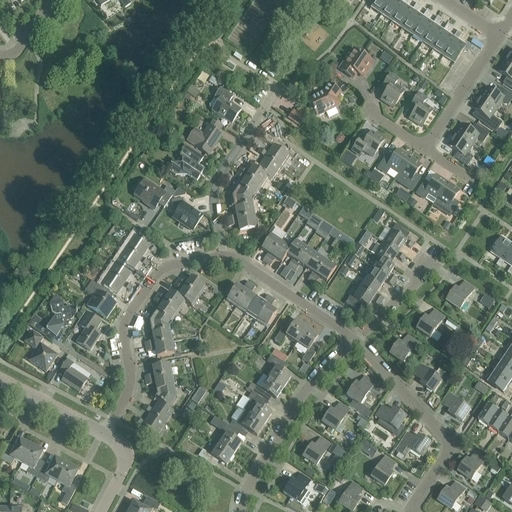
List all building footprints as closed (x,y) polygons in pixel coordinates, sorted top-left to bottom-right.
[(371,8),(381,15),(391,0),(376,0),(374,4),(371,8)] [(391,0),(381,15),(391,22),(403,5),(401,4),(395,0),(391,0)] [(403,5),(391,22),(402,29),(413,12),(412,11),(405,6),(410,0),(409,0),(403,0),(401,4),(403,5)] [(413,12),(402,29),(412,36),(423,19),(422,18),(416,13),(420,7),(416,4),(412,11),(413,12)] [(423,19),(412,36),(422,43),(434,26),(432,25),(426,20),(430,14),(426,11),(422,18),(423,19)] [(434,26),(422,43),(433,50),(444,33),(442,32),(443,31),(437,27),(441,21),(437,18),(432,25),(434,26)] [(444,33),(433,50),(443,57),(454,40),(453,39),(453,38),(447,34),(451,28),(447,25),(443,31),(442,32),(444,33)] [(454,40),(443,57),(453,64),(465,46),(457,41),(461,35),(457,32),(453,38),(453,39),(454,40)] [(362,77),(372,63),(353,50),(339,70),(353,79),(356,73),(362,77)] [(511,65),(505,61),(498,72),(510,80),(507,84),(505,83),(504,84),(511,88),(511,65)] [(380,101),(393,109),(404,92),(394,86),(398,80),(390,75),(382,88),(384,86),(388,89),(380,101)] [(420,79),(415,76),(412,81),(417,84),(420,79)] [(418,87),(423,91),(428,84),(422,81),(418,87)] [(335,99),(339,92),(329,85),(323,94),(316,97),(314,96),(311,98),(310,100),(309,101),(313,110),(312,111),(313,113),(314,112),(316,116),(317,115),(319,116),(324,114),(325,112),(338,106),(335,99)] [(186,92),(192,96),(196,90),(190,86),(186,92)] [(488,88),(480,99),(497,110),(503,102),(508,105),(511,99),(511,96),(500,89),(500,90),(502,91),(499,96),(488,88)] [(220,89),(213,100),(209,106),(210,108),(214,111),(213,112),(230,124),(239,110),(229,103),(232,97),(220,89)] [(421,128),(433,111),(423,105),(427,100),(419,94),(410,107),(411,107),(412,105),(416,108),(409,120),(421,128)] [(492,118),(497,110),(480,99),(473,110),(475,111),(472,116),(496,132),(501,124),(492,118)] [(302,109),(305,117),(310,114),(307,107),(302,109)] [(293,111),(288,119),(299,127),(305,119),(293,111)] [(186,141),(208,156),(221,136),(217,133),(222,127),(210,119),(205,126),(208,128),(203,134),(195,128),(186,141)] [(463,125),(455,136),(472,147),(478,139),(483,143),(488,135),(476,127),(475,127),(477,128),(474,133),(463,125)] [(496,136),(506,142),(510,136),(500,129),(496,136)] [(383,141),(371,133),(363,144),(359,141),(360,139),(351,151),(359,156),(363,151),(372,158),(383,141)] [(173,139),(181,144),(184,140),(176,134),(173,139)] [(198,167),(203,159),(181,144),(173,139),(169,136),(165,142),(181,152),(181,156),(181,164),(181,165),(171,165),(166,171),(175,177),(186,176),(196,183),(204,171),(198,167)] [(467,166),(472,159),(467,155),(472,147),(455,136),(448,147),(460,154),(457,159),(455,158),(454,158),(467,166)] [(265,158),(280,168),(288,155),(273,145),(267,154),(260,149),(257,153),(264,158),(265,158)] [(394,180),(409,158),(398,150),(390,162),(385,159),(387,157),(386,157),(378,169),(386,174),(389,169),(398,175),(394,180)] [(341,161),(347,165),(353,155),(347,151),(341,161)] [(268,177),(267,178),(271,181),(280,168),(265,158),(264,158),(259,166),(252,162),(249,166),(252,168),(253,167),(268,177)] [(409,158),(394,180),(411,191),(420,179),(419,178),(418,180),(413,177),(421,166),(409,158)] [(238,173),(261,188),(267,178),(268,177),(253,167),(252,168),(248,174),(240,169),(238,173)] [(475,175),(482,180),(486,174),(479,169),(475,175)] [(374,171),(372,174),(368,179),(375,184),(380,175),(374,171)] [(243,182),(239,187),(254,197),(261,188),(238,173),(235,176),(243,182)] [(508,173),(503,179),(508,182),(511,176),(508,173)] [(433,206),(447,184),(436,176),(428,187),(424,184),(425,182),(424,182),(416,195),(424,200),(427,195),(436,200),(432,206),(433,206)] [(145,181),(134,196),(147,206),(153,211),(158,205),(164,209),(175,192),(166,187),(162,193),(145,181)] [(500,183),(495,190),(502,194),(507,188),(500,183)] [(459,191),(447,184),(433,206),(449,217),(458,204),(457,204),(456,206),(451,203),(459,191)] [(254,197),(239,187),(232,197),(233,198),(235,209),(252,206),(251,201),(254,197)] [(400,189),(395,196),(406,203),(410,196),(400,189)] [(174,219),(191,231),(201,216),(184,204),(182,198),(171,201),(173,211),(177,214),(174,219)] [(287,198),(283,203),(292,210),(296,204),(287,198)] [(417,203),(410,198),(406,204),(413,209),(417,203)] [(228,222),(255,217),(252,206),(235,209),(236,216),(227,218),(228,222)] [(306,219),(310,214),(303,210),(299,215),(306,219)] [(322,223),(312,216),(309,221),(319,228),(322,223)] [(239,233),(245,231),(257,229),(255,217),(228,222),(229,227),(238,225),(239,233)] [(451,225),(446,222),(442,228),(447,232),(451,225)] [(331,229),(323,223),(317,233),(322,236),(325,232),(328,234),(331,229)] [(338,241),(342,236),(332,229),(329,235),(338,241)] [(382,243),(398,253),(403,245),(410,250),(413,245),(391,230),(382,243)] [(266,264),(281,242),(271,235),(261,250),(267,254),(262,262),(266,264)] [(126,248),(141,258),(147,250),(154,255),(157,251),(135,236),(126,248)] [(354,244),(343,237),(340,242),(350,249),(354,244)] [(497,266),(500,268),(504,262),(502,261),(511,246),(511,244),(501,238),(497,244),(493,241),(487,249),(492,252),(491,253),(500,260),(497,266)] [(291,270),(306,247),(296,241),(291,248),(286,256),(292,260),(287,267),(291,270)] [(286,256),(291,248),(281,242),(266,264),(270,267),(275,259),(281,263),(286,256)] [(370,253),(378,258),(389,266),(395,257),(402,262),(405,258),(397,253),(398,253),(382,243),(380,246),(376,244),(370,253)] [(351,254),(356,258),(358,259),(364,250),(357,245),(351,254)] [(511,246),(502,261),(504,262),(511,267),(508,273),(511,275),(511,274),(511,246)] [(306,269),(316,254),(306,247),(291,270),(294,272),(300,265),(306,269)] [(141,258),(126,248),(118,261),(133,271),(139,262),(146,267),(149,263),(141,258)] [(306,269),(312,273),(307,281),(310,283),(326,261),(329,256),(319,250),(316,254),(306,269)] [(371,268),(394,283),(397,279),(389,274),(393,268),(389,266),(378,258),(371,268)] [(140,276),(133,271),(118,261),(109,273),(125,283),(131,275),(138,279),(140,276)] [(336,268),(326,261),(310,283),(314,286),(320,278),(326,283),(336,268)] [(349,271),(343,267),(338,273),(345,278),(349,271)] [(365,278),(380,288),(384,282),(391,287),(394,283),(371,268),(365,278)] [(132,288),(125,283),(109,273),(101,286),(116,296),(122,287),(129,292),(132,288)] [(179,279),(176,283),(199,298),(206,288),(191,278),(186,284),(179,279)] [(376,294),(380,288),(365,278),(358,288),(381,303),(383,299),(376,294)] [(87,307),(106,319),(115,305),(104,298),(108,293),(91,282),(83,293),(92,299),(87,307)] [(226,301),(236,307),(251,285),(247,282),(242,290),(236,286),(226,301)] [(199,298),(176,283),(173,287),(181,292),(177,298),(184,303),(192,309),(199,298)] [(459,291),(456,289),(447,302),(460,310),(474,289),(465,283),(459,291)] [(245,314),(256,299),(250,295),(255,288),(251,285),(236,307),(245,314)] [(381,303),(358,288),(351,298),(349,297),(344,304),(357,312),(362,305),(366,308),(370,302),(378,307),(381,303)] [(177,298),(170,293),(165,299),(158,294),(155,298),(178,313),(184,303),(177,298)] [(261,303),(256,299),(245,314),(255,321),(271,298),(267,296),(261,303)] [(485,296),(480,304),(489,310),(495,302),(485,296)] [(45,331),(32,322),(28,327),(45,338),(48,333),(56,338),(62,328),(67,327),(65,321),(72,320),(77,312),(69,307),(63,308),(62,302),(54,297),(49,305),(51,314),(55,316),(45,331)] [(178,313),(155,298),(153,302),(160,307),(156,313),(171,323),(178,313)] [(271,298),(255,321),(265,328),(275,313),(269,308),(274,301),(271,298)] [(503,314),(507,308),(502,305),(498,311),(503,314)] [(426,317),(417,330),(430,339),(445,317),(435,311),(429,319),(426,317)] [(76,344),(89,352),(99,336),(93,332),(100,322),(88,313),(79,326),(85,331),(76,344)] [(171,323),(156,313),(149,323),(151,335),(169,331),(168,327),(171,323)] [(449,320),(445,325),(455,331),(458,327),(449,320)] [(493,320),(489,326),(493,328),(497,323),(493,320)] [(285,337),(296,344),(306,329),(295,322),(287,333),(281,329),(273,341),(280,345),(285,337)] [(493,328),(489,326),(485,331),(489,334),(493,328)] [(306,329),(296,344),(307,351),(301,360),(308,364),(316,352),(310,348),(317,337),(306,329)] [(169,331),(151,335),(153,342),(144,344),(145,348),(171,343),(169,331)] [(28,362),(45,374),(57,356),(39,344),(42,339),(31,332),(24,343),(35,351),(28,362)] [(390,355),(403,364),(418,342),(408,336),(402,344),(399,342),(390,355)] [(484,343),(479,340),(475,346),(480,348),(484,343)] [(171,343),(145,348),(146,353),(155,351),(156,358),(174,355),(171,343)] [(274,356),(277,350),(266,345),(264,351),(274,356)] [(430,349),(427,354),(433,358),(436,353),(430,349)] [(480,349),(478,352),(486,358),(489,355),(480,349)] [(511,355),(508,353),(502,363),(511,370),(511,355)] [(278,361),(283,364),(287,358),(282,355),(278,361)] [(267,379),(282,389),(290,377),(279,370),(283,364),(270,356),(266,362),(275,368),(267,379)] [(470,363),(466,360),(462,365),(466,368),(470,363)] [(61,382),(78,393),(87,380),(70,369),(73,365),(67,361),(59,372),(65,376),(61,382)] [(495,373),(510,384),(511,381),(511,370),(502,363),(495,373)] [(145,382),(171,376),(169,364),(151,368),(153,375),(144,377),(145,382)] [(421,384),(434,393),(443,380),(421,366),(414,375),(423,381),(421,384)] [(510,384),(495,373),(488,383),(504,394),(510,384)] [(155,391),(174,388),(171,376),(145,382),(145,387),(154,385),(155,391)] [(347,396),(360,405),(374,384),(364,377),(359,385),(355,383),(347,396)] [(256,386),(251,393),(263,401),(267,395),(275,400),(282,389),(267,379),(260,389),(256,386)] [(219,383),(213,392),(219,397),(225,388),(219,383)] [(169,410),(176,400),(174,388),(155,391),(153,394),(156,396),(155,398),(152,396),(150,400),(153,402),(154,400),(157,402),(169,410)] [(206,393),(199,389),(191,401),(197,405),(206,393)] [(251,393),(247,399),(249,401),(242,412),(244,413),(248,416),(263,426),(270,415),(259,407),(263,401),(251,393)] [(461,423),(470,410),(449,395),(442,405),(451,411),(449,414),(461,423)] [(495,397),(491,402),(496,405),(499,400),(495,397)] [(142,410),(149,415),(149,414),(164,425),(173,412),(169,410),(157,402),(152,411),(144,406),(142,410)] [(196,406),(191,403),(187,409),(192,412),(196,406)] [(505,403),(501,409),(505,412),(509,406),(505,403)] [(322,423),(335,432),(349,410),(339,404),(334,412),(330,410),(322,423)] [(478,421),(488,428),(499,413),(488,406),(478,421)] [(400,426),(406,418),(392,409),(390,412),(382,407),(375,416),(381,420),(378,424),(398,438),(404,429),(400,426)] [(232,421),(228,427),(232,431),(244,439),(249,432),(256,437),(263,426),(248,416),(244,413),(237,424),(232,421)] [(499,413),(488,428),(498,435),(509,419),(499,413)] [(149,414),(149,415),(143,423),(136,418),(133,422),(156,437),(164,425),(149,414)] [(359,415),(355,421),(359,423),(356,427),(362,431),(368,421),(359,415)] [(511,421),(509,419),(498,435),(508,442),(511,435),(511,421)] [(217,446),(233,456),(240,445),(228,437),(232,431),(228,427),(220,423),(216,429),(224,435),(217,446)] [(421,458),(430,445),(418,436),(416,439),(407,434),(395,451),(406,459),(412,451),(421,458)] [(302,458),(316,467),(330,445),(320,439),(314,447),(311,445),(302,458)] [(21,464),(31,446),(19,440),(14,450),(8,447),(1,460),(11,466),(14,460),(21,464)] [(357,450),(362,453),(365,448),(370,451),(368,454),(373,457),(377,451),(363,441),(357,450)] [(335,456),(341,461),(346,454),(332,445),(328,452),(335,456)] [(26,474),(36,479),(43,465),(37,462),(42,453),(31,446),(21,464),(17,472),(25,476),(26,474)] [(225,467),(233,456),(217,446),(210,456),(202,451),(197,457),(210,465),(214,459),(225,467)] [(467,460),(458,472),(471,481),(486,460),(476,453),(470,462),(467,460)] [(371,478),(384,487),(393,474),(389,472),(395,463),(385,457),(371,478)] [(57,483),(66,465),(54,459),(49,469),(43,465),(36,479),(46,484),(49,479),(57,483)] [(66,465),(57,483),(64,487),(62,492),(66,494),(61,504),(67,507),(76,489),(70,486),(78,471),(66,465)] [(494,466),(490,473),(496,477),(500,470),(494,466)] [(419,468),(414,475),(420,479),(425,472),(419,468)] [(307,469),(304,472),(312,478),(315,475),(307,469)] [(320,478),(326,483),(331,478),(325,472),(320,478)] [(336,472),(332,478),(340,484),(344,478),(336,472)] [(283,493),(296,502),(301,506),(309,493),(304,490),(310,481),(301,474),(295,483),(291,481),(283,493)] [(339,504),(349,511),(352,511),(360,500),(357,498),(363,490),(353,483),(339,504)] [(447,489),(438,502),(451,511),(466,490),(456,483),(450,492),(447,489)] [(317,485),(314,491),(324,497),(327,491),(317,485)] [(511,487),(503,501),(511,506),(511,487)] [(470,498),(474,501),(477,496),(470,491),(467,496),(470,498)] [(494,495),(490,492),(485,499),(489,502),(494,495)] [(480,511),(485,511),(490,505),(478,497),(472,506),(480,511)] [(128,511),(151,511),(153,509),(156,511),(160,505),(146,498),(143,504),(145,505),(143,508),(133,503),(128,511)]
